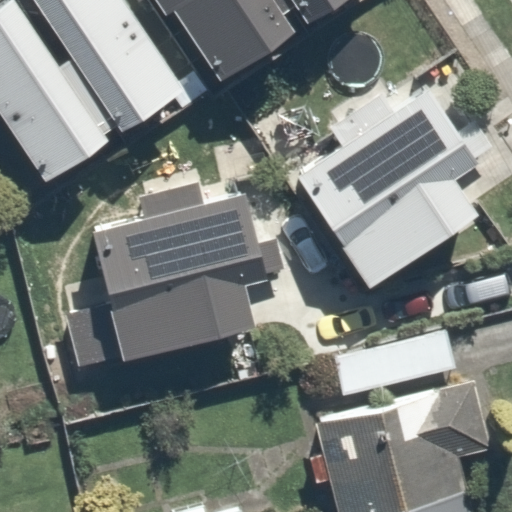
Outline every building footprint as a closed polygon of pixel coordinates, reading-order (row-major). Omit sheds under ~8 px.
[(0,0),(0,114),(41,177),(102,138),(97,132),(108,125),(63,57),(53,64),(9,0),(0,0)] [(29,0),(114,129),(177,87),(119,0),(29,0)] [(286,7),(281,0),(150,0),(159,13),(166,8),(212,78),(288,29),(277,13),(286,7)] [(285,0),(299,21),(329,0),(285,0)] [(439,320),(330,352),(343,397),(452,365),(439,320)] [(309,419),(334,511),(462,511),(446,452),(502,436),(484,370),(406,392),(309,419)] [(242,511),(234,486),(162,511),(242,511)]
